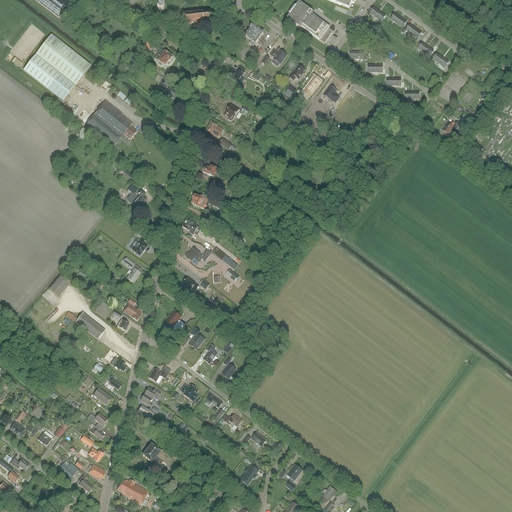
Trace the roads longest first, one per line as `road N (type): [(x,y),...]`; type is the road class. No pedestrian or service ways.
road 1 (secondary): [(143,336),(204,81),(239,0)]
road 2 (unclassified): [(291,447),(143,336)]
road 3 (secondary): [(102,511),(143,336)]
road 4 (unclassified): [(511,201),(411,126)]
